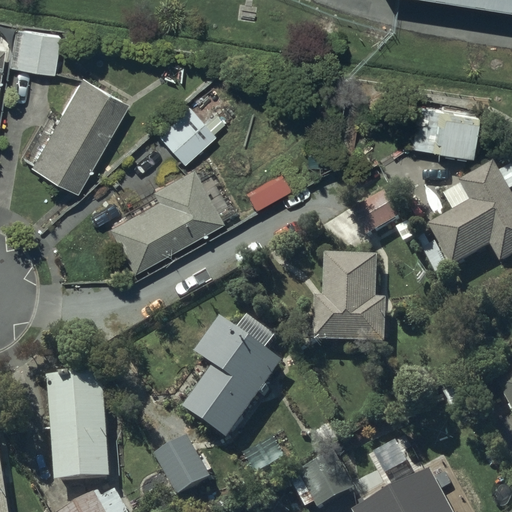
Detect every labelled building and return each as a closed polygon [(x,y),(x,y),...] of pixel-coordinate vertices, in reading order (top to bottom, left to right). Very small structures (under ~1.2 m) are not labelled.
[(59,35),(14,27),(7,66),(52,74),(58,40),(64,41),(66,32),(60,31),(59,35)] [(126,101),(80,75),(58,114),(50,108),(22,158),(29,162),(27,165),(75,192),(126,101)] [(415,104),(409,146),(469,156),(476,110),(441,104),(440,108),(415,104)] [(187,106),(155,134),(182,163),(213,136),(211,134),(223,123),(215,114),(204,124),(187,106)] [(511,168),(500,175),(495,166),(460,185),(462,188),(445,198),(455,215),(430,229),(454,270),(493,248),(503,266),(511,260),(511,168)] [(155,200),(106,227),(131,272),(142,266),(146,273),(216,234),(212,227),(233,216),(217,188),(213,190),(203,171),(195,175),(190,167),(149,190),(155,200)] [(402,219),(386,192),(353,213),(369,239),(402,219)] [(378,302),(378,259),(326,258),(326,301),(316,301),(315,346),(387,346),(387,302),(378,302)] [(251,341),(221,319),(194,356),(213,370),(205,381),(200,377),(182,401),(188,405),(184,410),(228,443),(285,365),(267,351),(275,340),(259,329),(251,341)] [(104,376),(49,380),(56,485),(111,481),(104,376)] [(511,376),(497,385),(511,411),(511,376)] [(10,511),(0,438),(0,511),(10,511)] [(189,438),(153,458),(177,500),(213,480),(189,438)] [(307,510),(315,505),(319,511),(356,490),(339,462),(295,489),(307,510)] [(451,511),(432,474),(385,499),(378,485),(355,497),(362,511),(451,511)] [(72,510),(68,511),(126,511),(116,493),(100,501),(97,495),(81,504),(80,503),(71,508),(72,510)]
